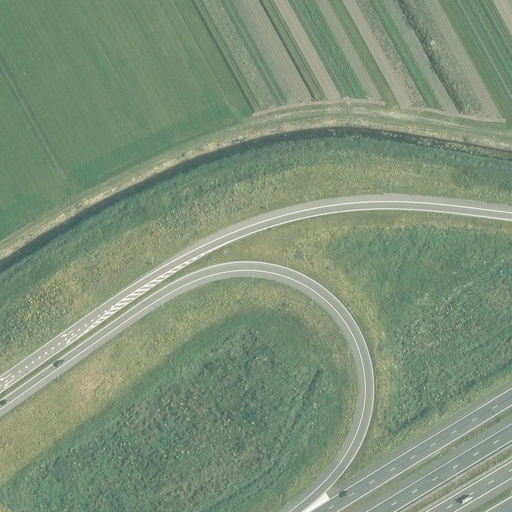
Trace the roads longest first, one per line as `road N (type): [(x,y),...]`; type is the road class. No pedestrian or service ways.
road 1 (motorway): [(0,406),(185,281),(236,266),(292,275),(346,318),(369,379),(357,441),(293,511)]
road 2 (motorway): [(511,217),(357,207),(239,232),(137,286),(0,385)]
road 3 (motorway): [(511,397),(326,511)]
road 4 (motorway): [(511,432),(381,511)]
